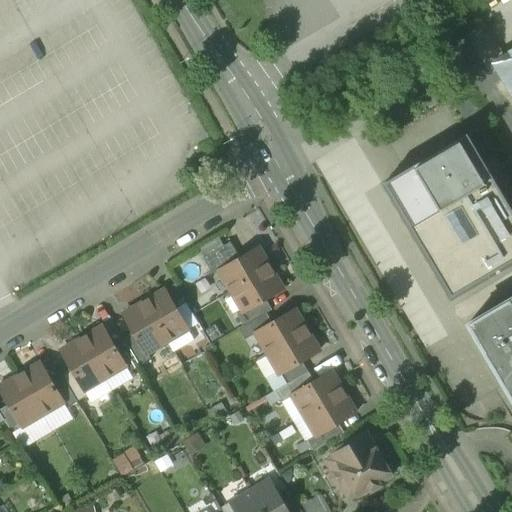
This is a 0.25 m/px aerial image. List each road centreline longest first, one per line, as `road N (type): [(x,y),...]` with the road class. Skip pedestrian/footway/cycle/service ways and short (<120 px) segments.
road 1 (secondary): [(480,511),(285,169)]
road 2 (residential): [(0,335),(285,169)]
road 3 (secondary): [(285,169),(186,0)]
